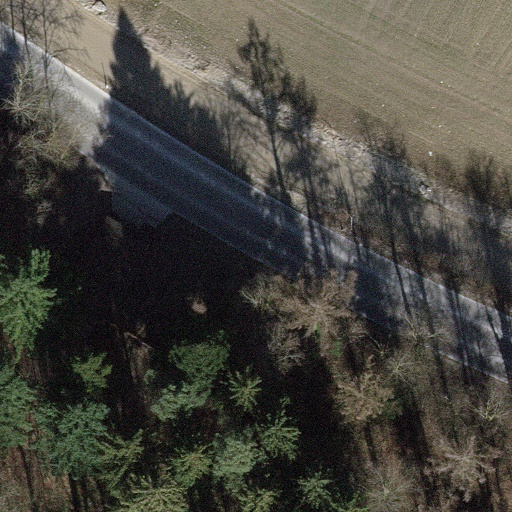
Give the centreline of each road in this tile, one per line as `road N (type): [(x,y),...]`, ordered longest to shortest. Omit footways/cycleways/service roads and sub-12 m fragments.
road 1 (tertiary): [(511,343),(244,209),(0,47)]
road 2 (track): [(511,265),(282,159),(24,0)]
